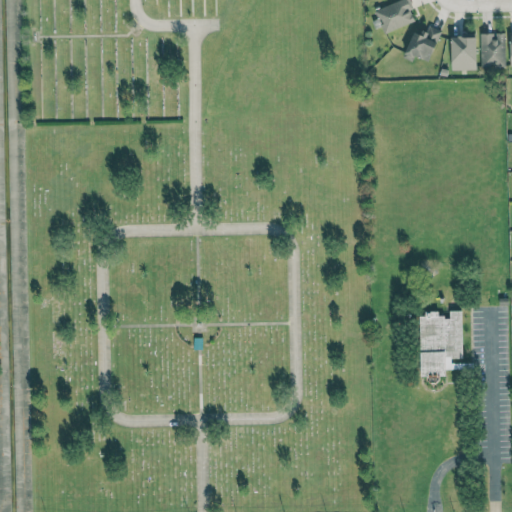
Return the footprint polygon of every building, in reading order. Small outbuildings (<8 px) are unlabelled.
[(416,21),(407,0),(399,0),(375,10),(384,33),(416,21)] [(442,31),(427,25),(423,35),(414,31),(403,57),(413,61),(415,56),(429,62),(442,31)] [(506,66),(505,33),(480,33),(480,66),(506,66)] [(451,35),(452,70),(477,70),(477,34),(451,35)] [(419,316),(421,377),(429,377),(429,383),(440,383),(440,377),(447,376),(446,366),(453,366),(453,358),(463,358),(462,310),(450,311),(450,317),(439,317),(439,311),(427,311),(427,316),(419,316)]
